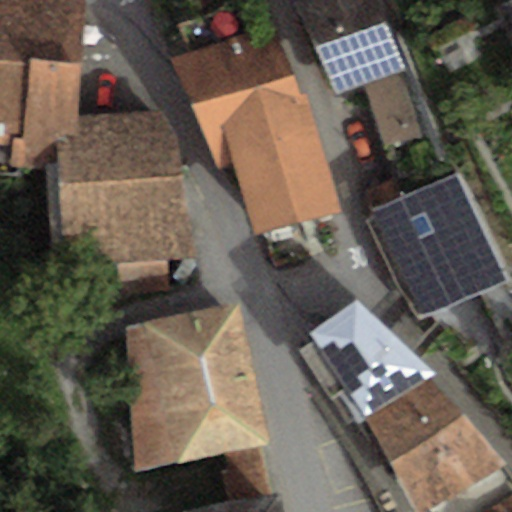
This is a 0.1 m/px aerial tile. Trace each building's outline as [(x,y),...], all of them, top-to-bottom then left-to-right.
[(0,0),(0,59),(18,60),(81,64),(84,0),(0,0)] [(298,0),(297,0),(333,96),(406,69),(380,0),(298,0)] [(220,123),(299,97),(275,23),(175,55),(212,170),(233,163),(220,123)] [(18,60),(0,59),(0,141),(13,142),(18,60)] [(18,60),(13,142),(12,168),(58,171),(60,137),(77,138),(78,116),(81,64),(18,60)] [(220,123),(233,163),(257,236),(344,208),(307,94),(299,97),(220,123)] [(60,137),(58,171),(67,268),(118,264),(120,296),(170,292),(168,260),(186,259),(177,130),(151,111),(78,116),(77,138),(60,137)] [(456,172),(373,210),(422,318),(505,280),(456,172)] [(362,419),(437,373),(359,301),(310,333),(315,341),(299,349),(348,427),(362,419)] [(239,304),(128,329),(136,472),(270,443),(239,304)] [(437,373),(362,419),(421,511),(427,511),(505,463),(437,373)] [(286,511),(282,490),(183,511),(182,511),(286,511)] [(511,511),(511,495),(485,511),(511,511)]
